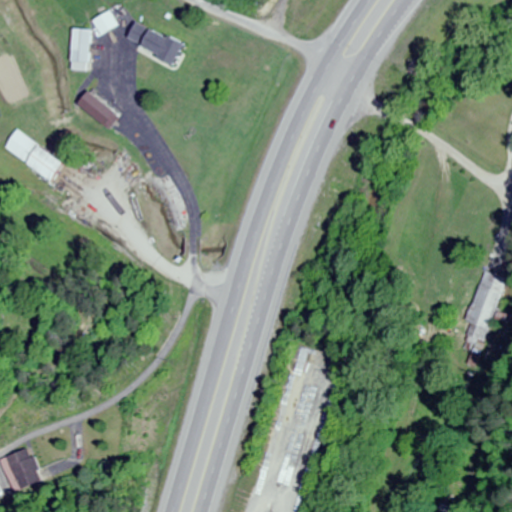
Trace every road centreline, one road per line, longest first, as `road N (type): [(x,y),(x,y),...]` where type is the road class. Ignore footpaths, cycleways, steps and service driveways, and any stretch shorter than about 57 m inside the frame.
road 1 (trunk): [(205,511),(317,170),(413,0)]
road 2 (trunk): [(367,0),(310,95),(273,181),(168,511)]
road 3 (residential): [(362,80),(199,0)]
